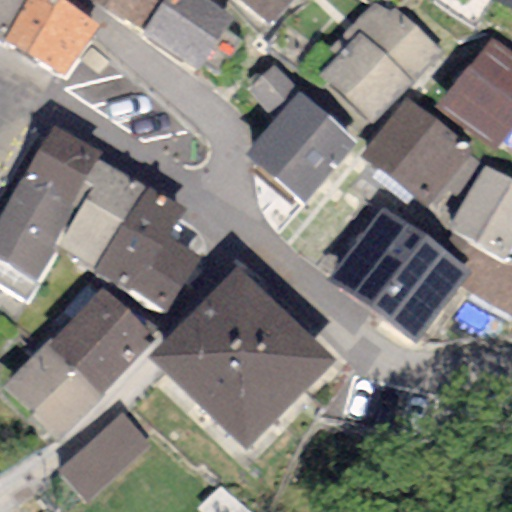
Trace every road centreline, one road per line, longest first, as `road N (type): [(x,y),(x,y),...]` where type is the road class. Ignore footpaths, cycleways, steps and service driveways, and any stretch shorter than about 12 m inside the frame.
road 1 (residential): [(246,237),(97,416),(0,493)]
road 2 (unclassified): [(511,365),(436,370),(388,361),(246,237)]
road 3 (residential): [(84,0),(220,124),(229,140),(228,171),(204,194)]
road 4 (tertiary): [(204,194),(179,192),(0,88)]
